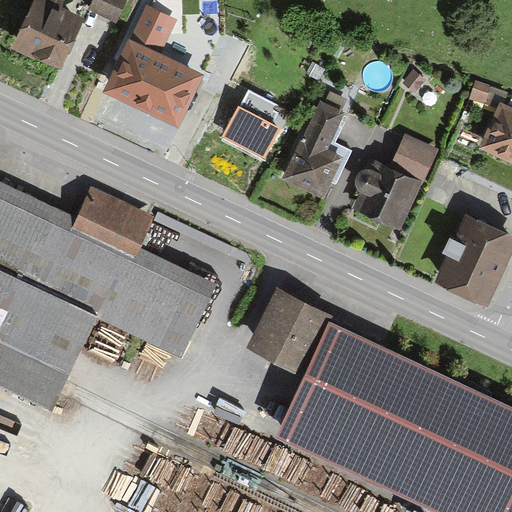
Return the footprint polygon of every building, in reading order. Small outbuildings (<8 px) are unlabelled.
[(36,0),(18,42),(58,59),(75,21),(52,10),(56,0),(36,0)] [(123,0),(94,0),(90,10),(115,20),(123,0)] [(105,92),(176,127),(203,74),(160,53),(177,18),(148,4),(105,92)] [(414,70),(403,83),(417,94),(427,80),(414,70)] [(490,85),(475,80),(469,99),(484,104),(490,85)] [(250,89),(222,137),(265,162),(284,128),(275,122),(283,108),(250,89)] [(282,177),(324,197),(332,181),(337,183),(352,151),(336,143),(343,128),(338,126),(344,113),(342,112),(349,99),(330,89),(324,101),(319,99),(282,177)] [(511,108),(500,103),(479,149),(511,163),(511,108)] [(423,180),(437,150),(406,136),(392,165),(423,180)] [(399,230),(422,183),(377,161),(372,170),(366,170),(360,172),(356,176),(355,182),(357,188),(361,192),(354,208),(399,230)] [(0,185),(0,370),(51,394),(93,304),(179,344),(211,278),(134,242),(147,214),(91,188),(75,221),(0,185)] [(511,254),(511,238),(467,216),(435,282),(487,307),(511,254)] [(247,349),(298,375),(328,317),(304,305),(277,292),(247,349)] [(451,511),(505,511),(511,499),(511,413),(329,327),(280,430),(451,511)]
